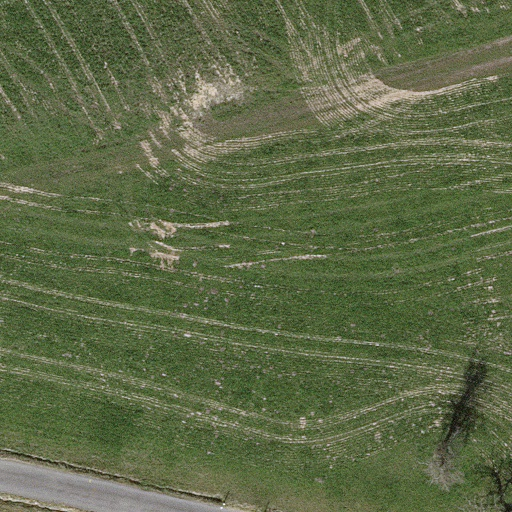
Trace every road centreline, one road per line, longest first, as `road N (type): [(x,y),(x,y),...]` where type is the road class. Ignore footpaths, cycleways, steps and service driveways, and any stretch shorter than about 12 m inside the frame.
road 1 (track): [(511,46),(310,95)]
road 2 (unclassified): [(0,477),(167,511)]
